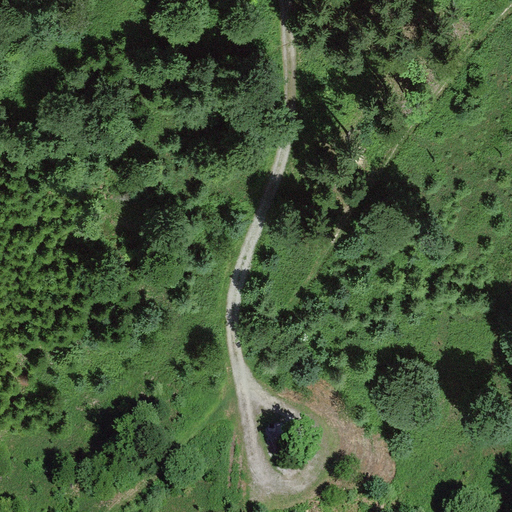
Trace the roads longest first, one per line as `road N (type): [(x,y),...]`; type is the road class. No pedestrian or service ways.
road 1 (track): [(256,466),(233,345),(234,296),(284,167),(298,61),(293,0)]
road 2 (track): [(245,392),(313,429),(324,451),(320,472),(301,487),(270,485),(256,466)]
